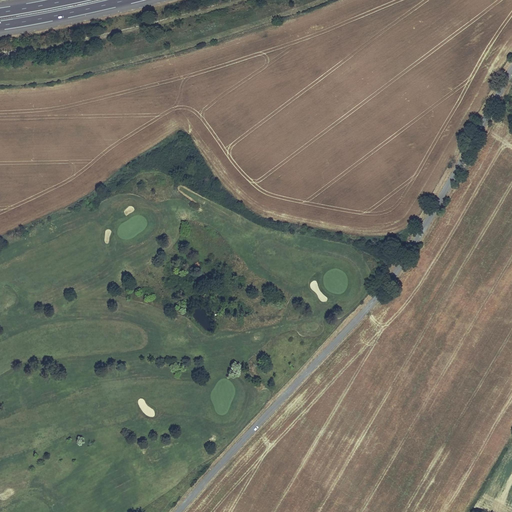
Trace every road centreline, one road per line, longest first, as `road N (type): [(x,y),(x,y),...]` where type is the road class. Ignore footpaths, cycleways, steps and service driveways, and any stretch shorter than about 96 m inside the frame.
road 1 (unclassified): [(178,511),(392,277),(511,69)]
road 2 (motorway): [(0,24),(119,0)]
